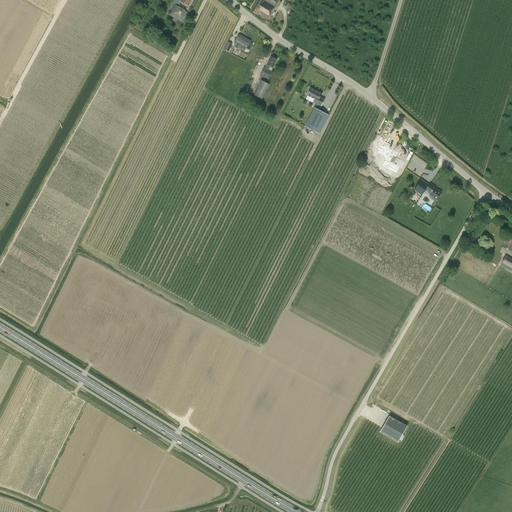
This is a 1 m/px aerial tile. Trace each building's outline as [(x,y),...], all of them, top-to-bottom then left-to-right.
[(274,6),(277,0),(256,0),(250,11),(256,15),(257,12),(266,18),(273,8),(274,6)] [(182,22),(188,13),(175,5),(169,15),(182,22)] [(239,35),(236,40),(239,43),(239,42),(247,47),(246,48),(249,49),(252,44),(249,43),(250,42),(246,39),(246,40),(239,35)] [(272,71),(271,71),(276,60),(270,57),(265,68),(264,67),(260,75),(268,79),(272,71)] [(254,95),(262,99),(269,85),(261,80),(254,95)] [(310,88),(307,95),(314,99),(313,102),(321,106),(325,99),(320,97),(322,94),(310,88)] [(315,108),(305,126),(319,133),(329,115),(315,108)] [(398,154),(377,153),(377,167),(389,168),(389,172),(397,173),(398,168),(405,168),(405,159),(398,159),(398,154)] [(428,185),(424,182),(421,186),(418,184),(414,190),(422,195),(425,190),(431,195),(429,197),(435,201),(438,196),(440,196),(442,194),(441,192),(436,188),(430,183),(428,185)] [(409,192),(406,195),(409,199),(412,196),(413,197),(416,194),(412,190),(409,192)] [(426,204),(423,207),(428,212),(431,209),(426,204)] [(511,239),(508,237),(502,247),(510,252),(511,249),(511,239)] [(511,259),(505,255),(501,263),(511,268),(511,259)] [(400,422),(389,416),(380,432),(398,442),(407,426),(403,424),(400,422)]
